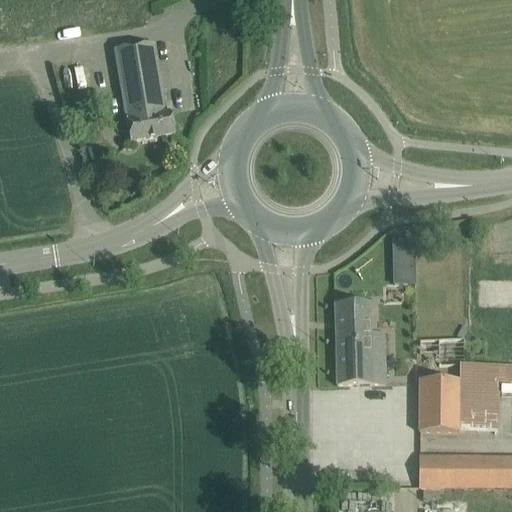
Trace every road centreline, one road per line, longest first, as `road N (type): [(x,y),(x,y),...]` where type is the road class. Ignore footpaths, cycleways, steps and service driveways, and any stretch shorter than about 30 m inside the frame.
road 1 (tertiary): [(0,266),(94,249),(173,214)]
road 2 (secondary): [(295,511),(294,338)]
road 3 (secondary): [(259,223),(294,338)]
